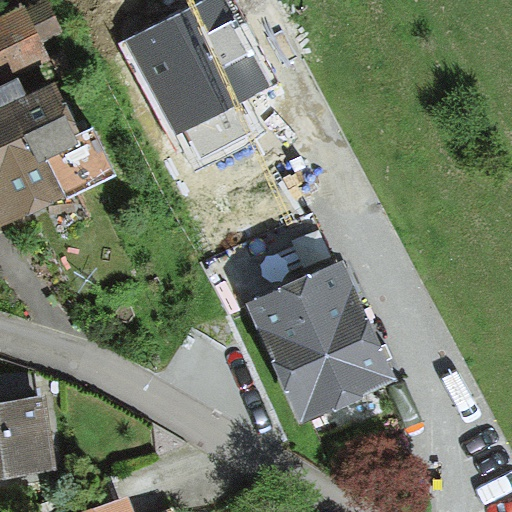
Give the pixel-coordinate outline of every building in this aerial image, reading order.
[(37,0),(0,18),(0,73),(46,52),(43,47),(63,37),(45,0),(37,0)] [(251,130),(238,107),(277,85),(230,0),(209,0),(128,45),(178,134),(186,130),(201,158),(251,130)] [(0,231),(118,173),(93,122),(78,130),(55,82),(25,96),(18,82),(0,91),(0,231)] [(255,321),(304,421),(403,373),(344,253),(332,259),(315,224),(204,278),(230,333),(255,321)] [(0,467),(59,458),(47,383),(0,390),(0,467)] [(50,511),(177,511),(176,508),(164,511),(141,511),(130,481),(50,511)]
